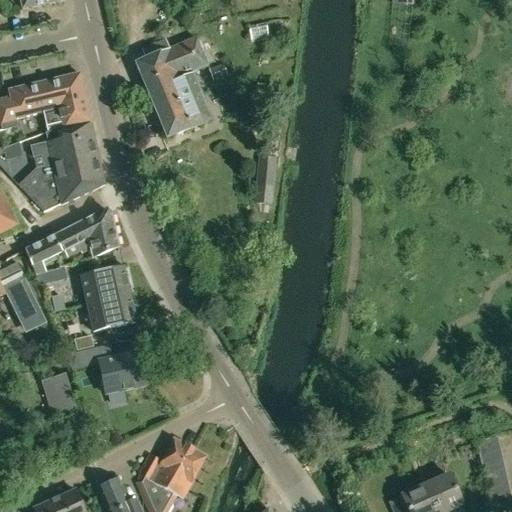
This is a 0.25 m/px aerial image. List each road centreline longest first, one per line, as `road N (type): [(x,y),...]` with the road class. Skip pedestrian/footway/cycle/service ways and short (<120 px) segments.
road 1 (residential): [(0,511),(125,456),(235,394)]
road 2 (tertiary): [(235,394),(158,263),(128,190)]
road 3 (tertiary): [(128,190),(93,26)]
road 4 (residential): [(0,249),(128,190)]
road 5 (tertiary): [(310,511),(235,394)]
